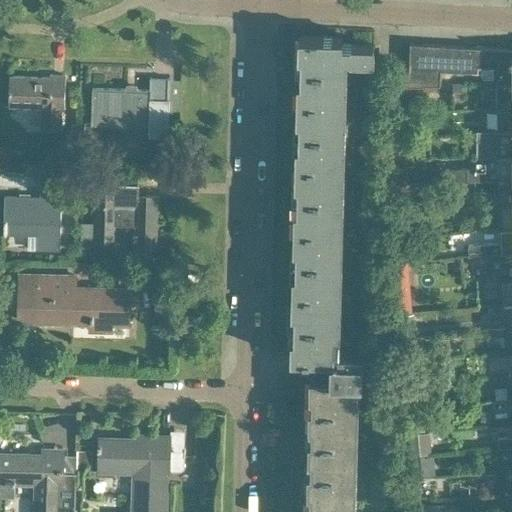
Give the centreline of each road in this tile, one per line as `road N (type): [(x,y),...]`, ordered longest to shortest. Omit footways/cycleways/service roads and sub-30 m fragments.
road 1 (residential): [(248,398),(255,7)]
road 2 (residential): [(511,18),(255,7)]
road 3 (residential): [(248,398),(0,392)]
road 4 (residential): [(0,27),(43,36),(96,27),(145,0)]
